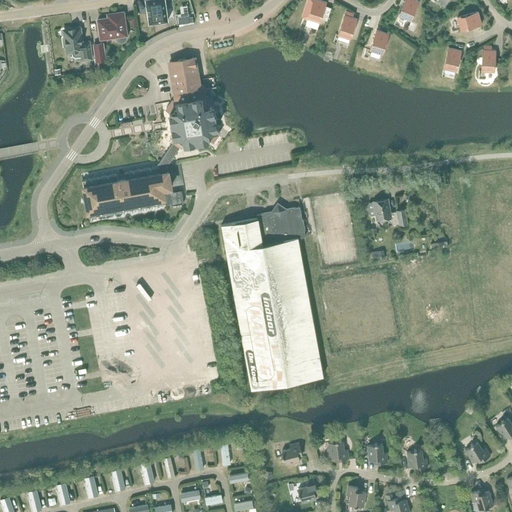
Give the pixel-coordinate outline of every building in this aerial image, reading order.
[(145,0),(148,23),(168,20),(164,0),(145,0)] [(318,0),(307,0),(302,17),(320,23),(322,16),(323,13),(327,3),(318,0)] [(417,0),(404,0),(398,16),(410,21),(419,1),(417,0)] [(478,11),(456,17),(460,30),(482,24),(478,11)] [(112,18),(97,20),(100,38),(115,35),(115,37),(116,37),(116,39),(116,40),(117,40),(117,41),(117,42),(118,42),(119,43),(120,43),(121,43),(122,43),(123,43),(124,42),(125,42),(125,41),(125,40),(126,40),(126,39),(126,38),(126,36),(127,36),(123,12),(112,14),(112,18)] [(345,15),(338,35),(350,39),(357,19),(352,17),(345,15)] [(64,38),(62,38),(64,47),(66,47),(67,53),(73,52),(73,55),(76,57),(79,57),(80,61),(92,59),(89,41),(81,43),(79,28),(63,31),(64,38)] [(376,29),(369,51),(382,55),(389,34),(376,29)] [(103,43),(94,44),(96,62),(100,61),(105,61),(103,43)] [(448,47),(443,69),(456,72),(461,50),(448,47)] [(482,50),(481,71),(494,72),(495,50),(491,50),(483,50),(482,50)] [(204,94),(208,88),(214,87),(207,88),(201,97),(194,57),(169,62),(176,101),(172,103),(170,104),(169,106),(167,108),(166,110),(165,112),(164,114),(163,117),(163,119),(163,121),(164,126),(160,127),(161,129),(162,131),(165,136),(166,138),(167,140),(167,141),(167,143),(166,144),(166,146),(165,148),(161,145),(161,146),(161,145),(158,151),(157,153),(156,156),(157,159),(158,167),(159,167),(165,203),(165,204),(171,203),(172,203),(173,202),(174,201),(175,200),(177,197),(178,196),(178,195),(178,193),(174,168),(173,166),(173,164),(173,162),(174,160),(178,161),(180,159),(181,157),(182,156),(184,154),(185,154),(186,153),(189,153),(191,153),(194,153),(196,154),(199,154),(198,151),(200,151),(203,150),(205,149),(207,148),(209,147),(211,145),(213,144),(215,142),(217,140),(218,138),(219,136),(221,132),(222,129),(223,127),(223,122),(227,122),(227,120),(226,117),(226,115),(225,113),(224,110),(223,108),(221,106),(220,105),(218,103),(215,101),(215,102),(204,94)] [(159,167),(158,167),(124,173),(125,179),(118,180),(116,174),(82,180),(89,218),(165,204),(165,203),(159,167)] [(369,203),(368,205),(369,214),(371,215),(375,214),(377,220),(391,217),(392,225),(399,224),(407,223),(404,209),(396,211),(390,212),(388,199),(373,201),(373,202),(369,203)] [(257,218),(221,225),(251,389),(323,376),(298,238),(305,237),(300,206),(286,209),(278,203),(272,212),(256,214),(257,218)] [(446,241),(430,243),(431,249),(447,247),(446,241)] [(385,259),(383,250),(371,252),(373,261),(385,259)] [(511,424),(508,418),(495,426),(503,439),(511,434),(511,435),(511,424)] [(343,441),(328,443),(330,458),(339,457),(339,460),(348,459),(347,450),(344,450),(343,441)] [(477,442),(465,450),(473,463),(480,458),(482,461),(490,456),(485,448),(482,449),(477,442)] [(290,449),(282,451),(285,465),(300,462),(298,453),(301,452),(299,443),(289,445),(290,449)] [(382,444),(367,445),(368,460),(377,459),(378,463),(387,462),(386,453),(383,453),(382,444)] [(422,450),(407,452),(409,467),(418,465),(418,469),(428,468),(426,458),(423,459),(422,450)] [(307,486),(298,489),(302,503),(316,500),(314,491),(317,490),(315,481),(306,483),(307,486)] [(348,486),(346,495),(350,496),(348,505),(363,507),(366,492),(357,491),(357,487),(348,486)] [(479,490),(470,493),(472,502),(476,501),(478,510),(493,506),(489,491),(480,494),(479,490)] [(396,498),(393,499),(391,494),(385,495),(390,510),(393,509),(394,511),(409,511),(406,499),(397,501),(396,498)]
